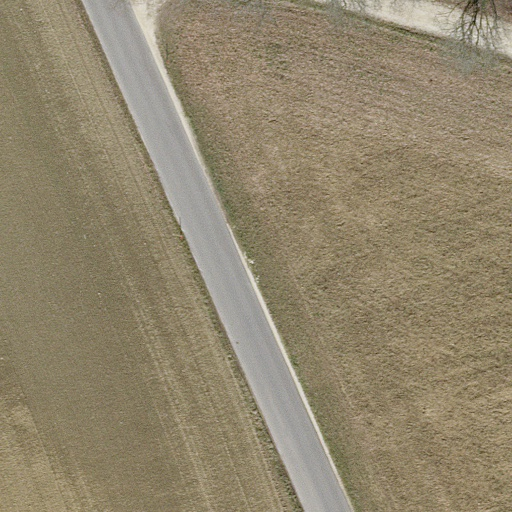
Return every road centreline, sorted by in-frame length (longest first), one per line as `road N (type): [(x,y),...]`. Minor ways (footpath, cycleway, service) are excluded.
road 1 (unclassified): [(113,0),(329,511)]
road 2 (track): [(377,0),(511,39)]
